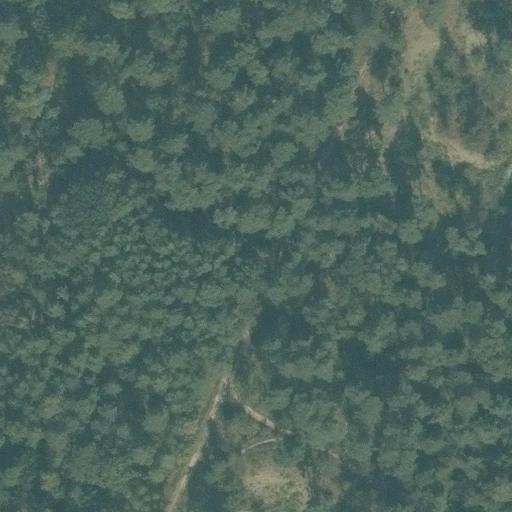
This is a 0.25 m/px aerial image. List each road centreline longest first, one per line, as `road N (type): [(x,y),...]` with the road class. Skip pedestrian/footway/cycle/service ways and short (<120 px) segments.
road 1 (track): [(168,511),(278,258),(0,89)]
road 2 (track): [(278,258),(398,0)]
road 3 (track): [(284,440),(412,511)]
